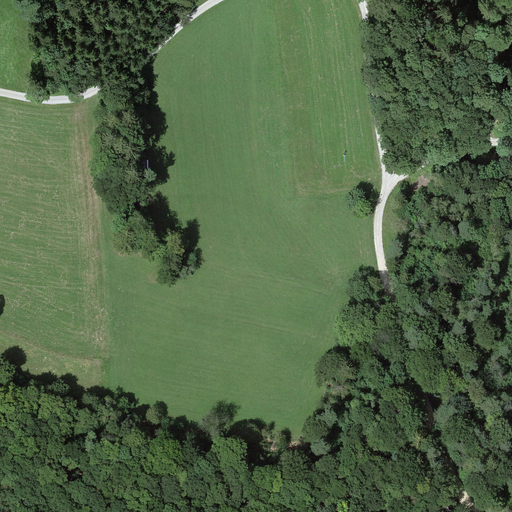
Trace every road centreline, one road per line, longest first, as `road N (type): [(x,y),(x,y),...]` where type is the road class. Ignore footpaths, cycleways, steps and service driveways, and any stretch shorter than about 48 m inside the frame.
road 1 (track): [(387,174),(378,223),(393,315),(436,458),(483,511)]
road 2 (track): [(0,91),(56,100),(92,93),(133,73),(211,0)]
road 3 (track): [(366,0),(387,174)]
road 4 (track): [(511,148),(475,144),(387,174)]
